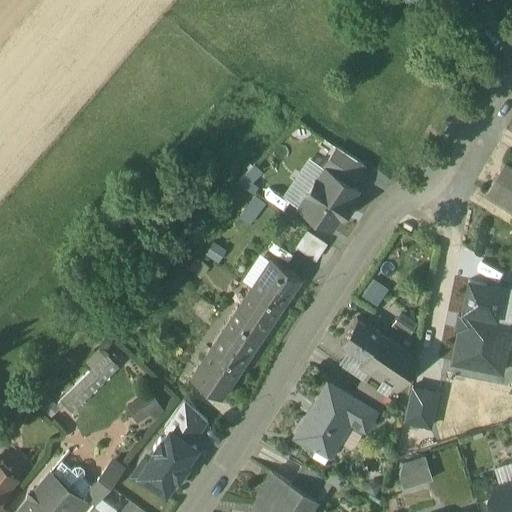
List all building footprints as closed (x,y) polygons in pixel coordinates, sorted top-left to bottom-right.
[(325,166),(350,183),(363,162),(339,146),(325,166)] [(511,166),(505,162),(486,190),(511,206),(511,166)] [(300,205),(331,225),(356,187),(350,183),(325,166),(300,205)] [(310,226),(299,242),(317,254),(328,238),(310,226)] [(301,275),(271,255),(251,285),(281,305),(301,275)] [(502,286),(469,279),(462,309),(495,316),(502,286)] [(281,305),(251,285),(231,315),(261,335),(281,305)] [(459,328),(452,359),(501,370),(511,317),(511,287),(502,286),(495,316),(462,309),(462,313),(459,312),(456,327),(459,328)] [(261,335),(231,315),(210,345),(240,365),(261,335)] [(384,334),(357,316),(340,341),(365,358),(367,359),(384,334)] [(384,334),(367,359),(365,358),(362,362),(396,385),(416,355),(384,334)] [(92,363),(61,394),(72,405),(117,361),(115,359),(119,355),(113,349),(108,354),(100,345),(87,358),(92,363)] [(240,365),(210,345),(190,375),(220,395),(240,365)] [(329,378),(295,433),(314,444),(318,437),(332,446),(350,416),(365,426),(376,407),(329,378)] [(404,417),(429,423),(437,388),(411,382),(404,417)] [(153,412),(162,407),(150,388),(134,398),(143,412),(150,407),(153,412)] [(44,402),(51,409),(57,403),(51,396),(44,402)] [(29,403),(18,397),(12,407),(22,413),(29,403)] [(169,429),(189,443),(206,417),(185,398),(165,427),(169,429)] [(169,429),(140,472),(167,490),(196,447),(189,443),(169,429)] [(406,482),(435,473),(428,449),(399,458),(406,482)] [(29,494),(14,511),(68,511),(84,493),(83,492),(86,488),(92,481),(82,472),(84,470),(83,464),(80,461),(74,462),(72,465),(61,456),(36,486),(34,484),(27,492),(29,494)] [(0,494),(16,475),(13,472),(13,465),(5,458),(0,459),(0,494)] [(86,488),(97,497),(121,466),(111,458),(92,481),(86,488)] [(511,458),(493,464),(499,482),(511,478),(511,458)] [(327,479),(302,463),(302,464),(301,464),(291,481),(316,497),(327,479)] [(291,481),(272,470),(260,491),(274,499),(265,511),(307,511),(316,497),(291,481)] [(511,511),(511,478),(499,482),(494,484),(489,494),(494,511),(511,511)] [(105,511),(92,502),(84,511),(105,511)]
